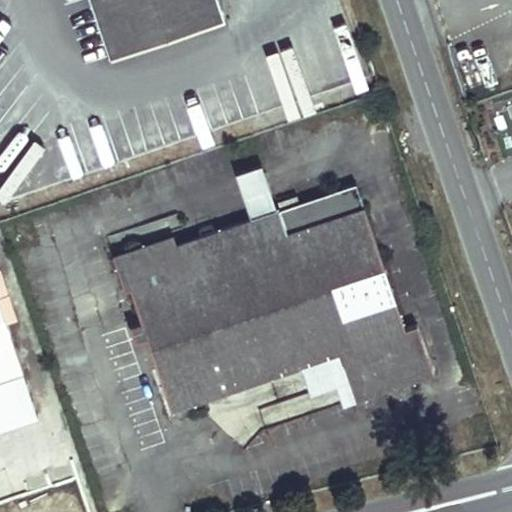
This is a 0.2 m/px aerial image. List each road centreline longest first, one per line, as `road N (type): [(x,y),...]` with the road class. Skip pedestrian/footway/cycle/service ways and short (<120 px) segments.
road 1 (residential): [(390,0),(511,342)]
road 2 (unknown): [(123,511),(36,222)]
